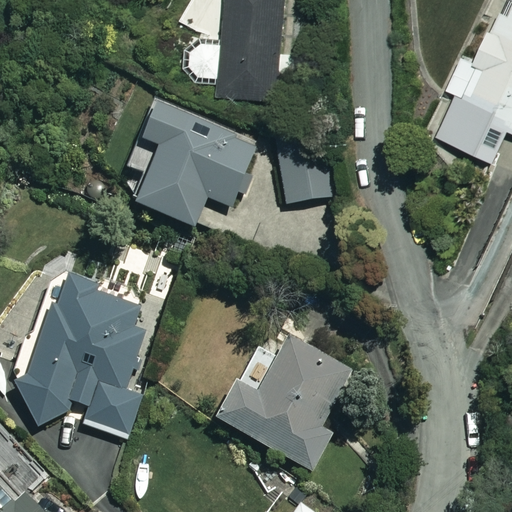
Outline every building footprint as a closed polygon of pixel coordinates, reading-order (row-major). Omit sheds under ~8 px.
[(223,0),(174,0),(164,20),(201,41),(223,0)] [(290,0),(232,0),(228,52),(199,49),(196,84),(226,86),(225,101),(282,106),(284,75),(298,76),(299,58),(285,57),(290,0)] [(511,22),(504,19),(484,69),(466,62),(452,97),(469,104),(461,123),(495,137),(498,131),(511,136),(511,22)] [(238,215),(261,154),(157,116),(133,182),(154,189),(144,218),(199,239),(211,205),(238,215)] [(335,203),(328,151),(281,158),(288,209),(335,203)] [(16,394),(37,434),(74,421),(77,411),(91,415),(88,426),(133,439),(144,401),(128,396),(145,337),(137,335),(144,311),(70,289),(58,320),(51,318),(30,391),(18,387),(16,394)] [(355,378),(293,347),(284,364),(261,353),(221,431),(316,479),(337,436),(328,432),(355,378)] [(0,511),(41,511),(3,471),(0,474),(0,511)]
